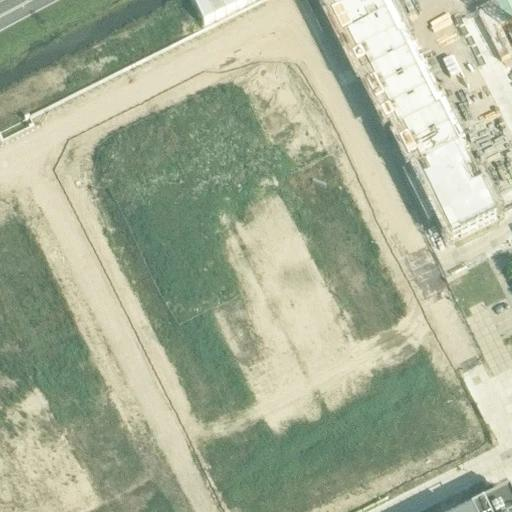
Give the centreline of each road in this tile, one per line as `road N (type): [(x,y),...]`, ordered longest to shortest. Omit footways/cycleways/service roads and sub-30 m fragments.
road 1 (residential): [(18,147),(304,9),(511,421)]
road 2 (residential): [(18,147),(201,511)]
road 3 (residential): [(397,511),(511,453)]
